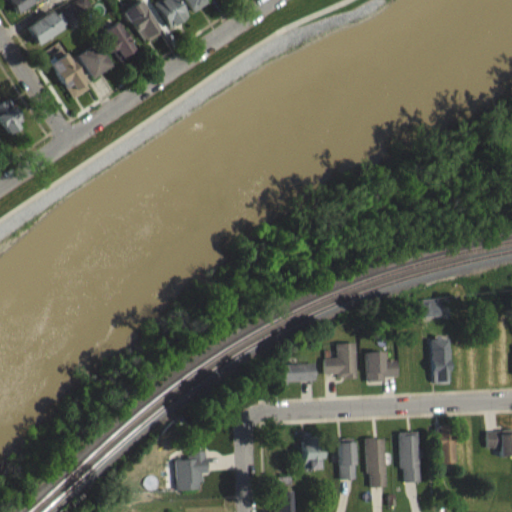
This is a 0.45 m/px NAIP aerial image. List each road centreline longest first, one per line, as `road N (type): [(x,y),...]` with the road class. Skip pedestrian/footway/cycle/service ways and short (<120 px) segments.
road 1 (residential): [(272,0),(0,188)]
road 2 (residential): [(247,420),(266,409),(511,397)]
road 3 (residential): [(71,138),(0,32)]
